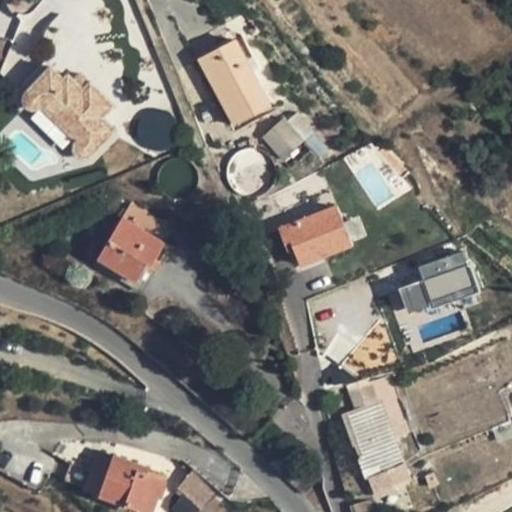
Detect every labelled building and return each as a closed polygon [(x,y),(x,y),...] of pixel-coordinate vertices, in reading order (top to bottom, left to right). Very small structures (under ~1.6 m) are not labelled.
[(256,25),(250,29),(255,36),(261,32),(256,25)] [(236,40),(220,49),(223,55),(204,65),(237,125),(271,106),(253,72),(246,59),(236,40)] [(223,55),(220,49),(201,59),(204,65),(223,55)] [(254,55),(246,59),(253,72),(262,68),(254,55)] [(88,155),(113,131),(99,118),(111,106),(89,85),(83,92),(71,81),(67,77),(62,82),(50,70),(25,96),(24,103),(27,107),(35,109),(41,105),(78,140),(76,144),(75,151),(77,155),(81,157),(84,157),(88,155)] [(83,92),(89,85),(78,74),(71,81),(83,92)] [(305,140),(285,118),(263,137),(283,159),(305,140)] [(134,204),(124,218),(162,242),(171,227),(134,204)] [(338,206),(282,228),(287,243),(293,240),(296,247),(303,264),(353,244),(338,206)] [(149,264),(152,258),(162,242),(124,218),(100,259),(134,280),(145,262),(149,264)] [(63,224),(56,227),(60,236),(66,233),(63,224)] [(293,240),(287,243),(290,249),(296,247),(293,240)] [(476,291),(462,252),(419,268),(423,280),(399,289),(409,315),(476,291)] [(152,258),(149,264),(157,269),(161,262),(152,258)] [(134,280),(100,259),(97,265),(131,285),(134,280)] [(380,401),(385,413),(403,407),(397,391),(392,374),(372,381),(380,401)] [(380,401),(343,415),(352,441),(354,440),(360,455),(358,456),(367,478),(368,477),(374,492),(391,485),(387,470),(394,467),(387,448),(396,443),(400,441),(399,436),(412,431),(403,407),(385,413),(380,401)] [(511,435),(511,424),(510,420),(498,425),(504,440),(511,435)] [(504,440),(498,425),(494,427),(500,442),(504,440)] [(396,443),(387,448),(394,467),(404,464),(396,443)] [(99,450),(91,471),(84,489),(99,495),(114,456),(99,450)] [(270,464),(305,495),(315,484),(281,453),(270,464)] [(160,481),(145,475),(148,468),(114,456),(99,495),(148,511),(150,511),(157,495),(155,495),(160,481)] [(84,489),(91,471),(72,464),(65,481),(84,489)] [(410,478),(404,464),(394,467),(387,470),(391,485),(410,478)] [(214,495),(218,490),(194,469),(178,488),(194,502),(201,509),(214,495)] [(439,485),(434,472),(427,476),(431,487),(439,485)] [(165,483),(160,481),(155,495),(157,495),(160,496),(165,483)] [(227,511),(214,495),(201,509),(194,502),(190,506),(197,511),(198,511),(199,511),(227,511)] [(386,511),(381,497),(350,506),(352,511),(386,511)]
